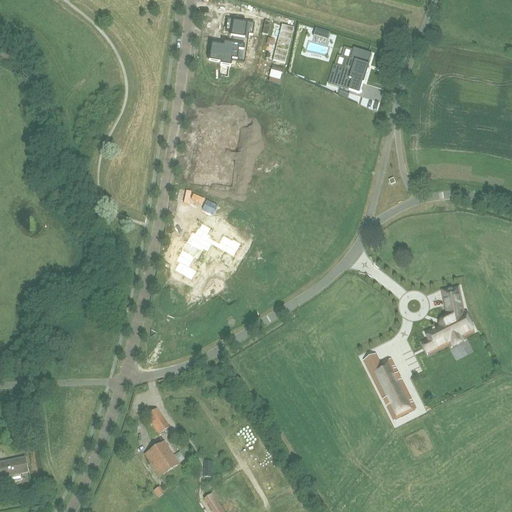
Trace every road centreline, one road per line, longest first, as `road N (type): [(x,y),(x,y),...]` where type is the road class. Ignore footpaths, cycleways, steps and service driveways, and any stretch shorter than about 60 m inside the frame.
road 1 (unclassified): [(124,381),(165,192),(191,0)]
road 2 (residential): [(124,381),(200,360),(299,304),(333,278),(367,226)]
road 3 (unclassified): [(73,511),(124,381)]
road 4 (residential): [(0,388),(124,381)]
road 5 (residential): [(397,109),(367,226)]
